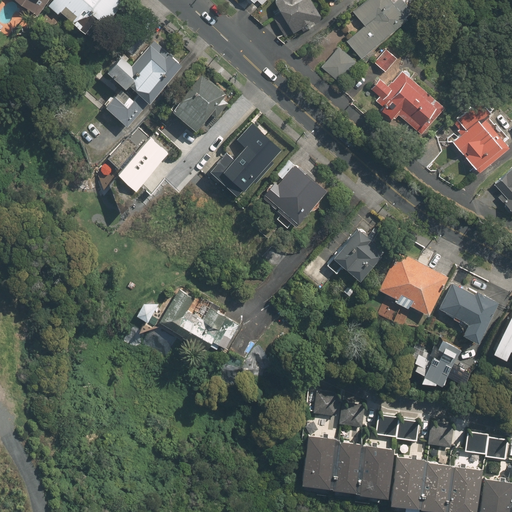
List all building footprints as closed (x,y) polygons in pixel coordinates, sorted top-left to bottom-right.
[(50,0),(48,3),(58,13),(60,10),(89,37),(121,3),(117,0),(50,0)] [(273,0),(291,31),(300,27),(302,29),(322,18),(311,0),(273,0)] [(405,2),(408,0),(365,0),(353,11),(365,25),(347,40),(361,57),(413,12),(405,2)] [(185,64),(156,36),(131,62),(123,54),(107,70),(124,86),(105,106),(125,125),(185,64)] [(355,60),(339,47),(321,67),(338,81),(355,60)] [(373,61),(385,71),(397,57),(385,47),(373,61)] [(432,108),(389,70),(376,85),(368,78),(358,89),(367,96),(363,101),(370,107),(367,111),(379,121),(384,115),(407,136),(432,108)] [(221,99),(226,93),(201,73),(171,109),(204,136),(211,128),(204,122),(210,114),(216,118),(221,112),(227,104),(221,99)] [(490,112),(477,99),(453,121),(460,128),(449,138),(480,171),(510,144),(485,117),(490,112)] [(282,140),(260,121),(224,163),(246,183),(282,140)] [(117,171),(135,188),(168,153),(150,136),(117,171)] [(284,225),(289,220),(295,225),(324,190),(288,160),(261,193),(277,207),(276,209),(280,213),(276,218),(284,225)] [(511,210),(511,168),(494,184),(501,192),(498,195),(511,210)] [(377,229),(362,217),(326,263),(315,254),(299,273),(321,290),(341,265),(359,279),(381,252),(367,241),(377,229)] [(406,307),(409,303),(428,313),(447,276),(398,251),(379,287),(394,295),(392,300),(406,307)] [(482,280),(475,293),(452,281),(438,307),(467,322),(462,331),(478,339),(503,290),(482,280)] [(213,340),(224,347),(235,330),(226,325),(230,318),(201,300),(195,296),(178,286),(168,302),(161,298),(158,303),(144,303),(137,314),(147,320),(138,333),(157,327),(161,322),(206,350),(213,340)] [(511,343),(511,309),(491,350),(505,357),(510,347),(511,343)] [(459,344),(439,336),(432,352),(421,347),(412,368),(423,373),(420,378),(440,386),(459,344)] [(340,392),(317,389),(313,412),(336,415),(340,392)] [(366,403),(343,399),(339,423),(362,426),(366,403)] [(399,415),(378,411),(375,432),(395,436),(399,415)] [(420,418),(399,415),(395,436),(416,439),(420,418)] [(454,421),(431,418),(427,442),(451,445),(454,421)] [(488,431),(467,428),(464,449),(485,453),(488,435),(488,431)] [(300,479),(327,483),(333,435),(307,431),(300,479)] [(506,438),(488,435),(485,453),(485,455),(503,458),(506,438)] [(331,484),(353,488),(360,440),(337,437),(331,484)] [(357,489),(384,493),(392,444),(364,440),(357,489)] [(388,500),(416,504),(423,456),(395,452),(388,500)] [(420,505),(444,509),(451,461),(427,457),(420,505)] [(447,510),(462,511),(473,511),(481,466),(454,462),(447,510)] [(477,511),(506,511),(511,479),(483,475),(477,511)]
